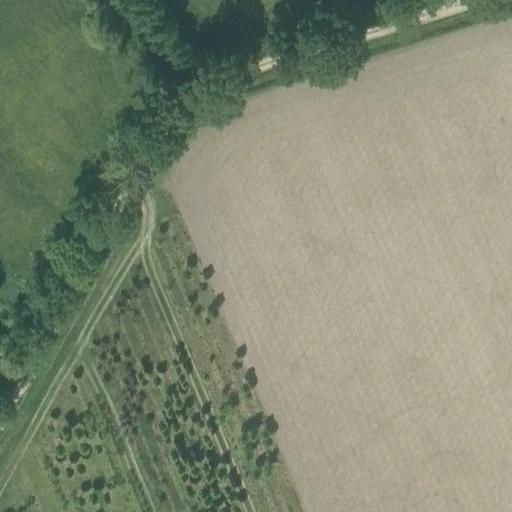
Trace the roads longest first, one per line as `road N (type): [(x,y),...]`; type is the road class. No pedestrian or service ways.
road 1 (track): [(204,93),(0,434)]
road 2 (track): [(489,0),(371,32),(204,93)]
road 3 (track): [(204,93),(125,0)]
